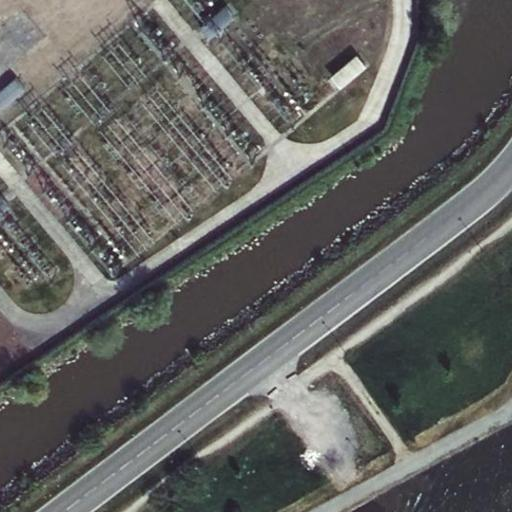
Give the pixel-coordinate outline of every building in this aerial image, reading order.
[(226,5),(202,24),(201,26),(210,36),(234,16),(226,5)] [(355,55),(331,76),(340,86),(364,65),(355,55)] [(16,77),(0,90),(0,108),(0,109),(24,88),(16,77)] [(0,193),(0,212),(10,204),(0,193)] [(456,339),(463,353),(480,344),(473,331),(456,339)]
